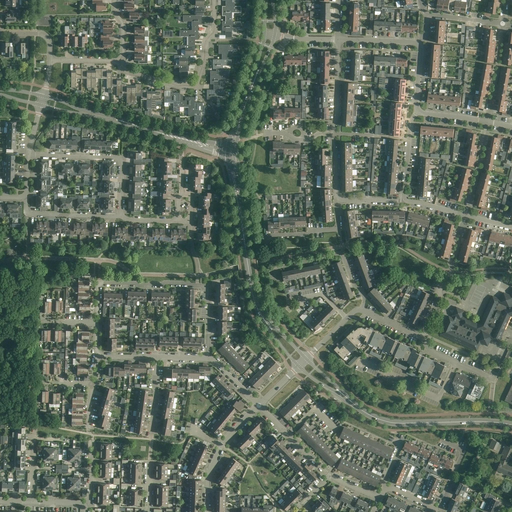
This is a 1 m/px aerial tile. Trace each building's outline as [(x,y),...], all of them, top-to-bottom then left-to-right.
[(101,0),(92,0),(92,5),(96,5),(96,11),(101,11),(102,10),(106,10),(106,4),(101,4),(101,0)] [(403,0),(402,0),(400,1),(401,7),(404,7),(404,8),(409,9),(410,8),(414,7),(413,3),(412,1),(411,1),(410,0),(403,0)] [(437,9),(443,10),(443,0),(434,0),(434,3),(437,4),(437,9)] [(443,0),(443,10),(448,10),(449,5),(452,5),(452,0),(443,0)] [(458,0),(452,0),(452,5),(455,6),(454,11),(460,12),(461,2),(458,1),(458,0)] [(461,2),(460,12),(466,12),(467,7),(470,7),(470,1),(471,1),(470,0),(467,0),(467,1),(467,2),(461,2)] [(129,10),(129,13),(136,13),(136,8),(134,8),(134,5),(134,4),(129,4),(124,4),(124,10),(129,10)] [(205,5),(204,5),(196,5),(191,5),(191,10),(196,10),(196,15),(202,15),(202,16),(204,16),(204,11),(205,11),(205,5)] [(241,6),(235,6),(232,6),(225,6),(222,6),(222,14),(225,14),(225,21),(232,21),(232,13),(241,13),(241,6)] [(496,9),(485,7),(484,15),(490,16),(491,14),(495,14),(496,9)] [(19,10),(12,10),(12,14),(6,14),(6,21),(16,21),(16,17),(18,17),(19,10)] [(136,13),(129,13),(129,19),(134,19),(134,22),(141,22),(141,17),(142,17),(143,13),(136,13)] [(202,23),(202,16),(202,15),(196,15),(183,15),(183,21),(192,22),(192,30),(198,30),(198,23),(202,23)] [(103,29),(113,29),(113,23),(108,23),(108,20),(101,20),(101,25),(103,25),(103,29)] [(225,21),(222,21),(222,29),(225,29),(225,39),(232,39),(232,28),(241,28),(241,21),(232,21),(225,21)] [(140,34),(140,37),(145,37),(148,37),(148,31),(144,31),(145,28),(144,28),(144,26),(139,26),(139,28),(134,28),(134,34),(140,34)] [(358,26),(350,26),(349,29),(348,29),(348,31),(352,31),(352,35),(360,36),(360,35),(358,35),(358,32),(360,32),(361,26),(358,26)] [(483,26),(482,34),(493,36),(494,30),(489,29),(489,27),(483,26)] [(113,29),(103,29),(103,33),(101,33),(101,38),(108,38),(108,35),(113,35),(113,29)] [(59,37),(59,42),(61,42),(61,47),(67,47),(67,43),(70,43),(70,42),(70,30),(65,30),(65,34),(65,37),(59,37)] [(78,47),(79,37),(75,37),(75,30),(70,30),(70,42),(73,42),(73,47),(78,47)] [(198,38),(198,30),(192,30),(180,30),(180,36),(188,36),(188,45),(195,45),(195,38),(198,38)] [(79,37),(78,47),(84,47),(84,42),(87,42),(89,42),(89,35),(87,35),(87,34),(82,34),(82,33),(81,33),(80,33),(79,33),(79,34),(79,37)] [(139,43),(139,45),(139,46),(145,46),(147,46),(148,40),(145,40),(145,37),(140,37),(134,36),(134,38),(133,38),(133,42),(134,42),(134,43),(139,43)] [(108,38),(101,38),(101,43),(103,43),(103,48),(108,48),(108,47),(113,47),(113,41),(108,41),(108,38)] [(9,43),(2,43),(2,52),(6,52),(6,57),(13,57),(13,50),(9,50),(9,43)] [(25,43),(17,43),(17,54),(22,54),(22,58),(28,58),(28,48),(25,48),(25,43)] [(228,60),(228,59),(228,51),(237,51),(237,44),(218,44),(218,52),(222,52),(222,59),(222,60),(228,60)] [(134,45),(134,51),(139,51),(139,54),(144,54),(144,55),(147,55),(147,49),(147,46),(145,46),(139,46),(139,45),(134,45)] [(188,45),(180,45),(180,50),(185,50),(185,55),(189,55),(193,55),(193,51),(195,51),(195,45),(188,45)] [(352,56),(352,59),(360,59),(361,54),(363,54),(363,51),(354,50),(354,53),(351,53),(351,56),(352,56)] [(147,63),(147,55),(144,55),(144,54),(139,54),(134,54),(134,60),(139,60),(139,63),(147,63)] [(179,60),(179,65),(187,65),(187,61),(189,61),(189,55),(185,55),(174,55),(174,60),(179,60)] [(222,60),(222,59),(213,59),(213,67),(216,67),(216,75),(223,75),(229,75),(229,70),(223,70),(223,66),(232,66),(232,59),(228,59),(228,60),(222,60)] [(189,65),(187,65),(179,65),(174,65),(174,70),(179,70),(179,75),(187,75),(187,71),(189,71),(190,71),(190,69),(189,69),(189,65)] [(81,78),(81,69),(75,69),(75,71),(74,72),(71,72),(71,88),(76,88),(76,78),(81,78)] [(87,69),(81,69),(81,78),(87,78),(87,88),(88,88),(88,91),(91,91),(91,88),(91,72),(88,72),(88,71),(87,71),(87,69)] [(96,78),(101,78),(101,69),(95,69),(95,71),(94,72),(91,72),(91,88),(96,88),(96,78)] [(107,69),(101,69),(101,78),(107,78),(107,88),(111,88),(111,86),(111,77),(111,72),(108,72),(108,71),(107,71),(107,69)] [(223,75),(216,75),(210,75),(210,82),(213,82),(213,90),(223,90),(223,87),(220,87),(220,81),(229,81),(229,75),(223,75)] [(111,86),(117,86),(117,96),(121,96),(121,93),(121,84),(121,79),(118,79),(117,79),(117,77),(111,77),(111,86)] [(396,79),(395,90),(405,91),(406,80),(396,79)] [(127,103),(131,103),(131,87),(128,87),(128,86),(127,86),(127,84),(121,84),(121,93),(127,93),(127,103)] [(131,87),(131,103),(136,103),(136,96),(141,96),(141,93),(141,90),(141,84),(135,84),(135,86),(134,87),(131,87)] [(151,117),(151,109),(151,92),(148,92),(147,92),(147,90),(141,90),(141,93),(141,96),(141,99),(147,99),(147,109),(148,109),(148,116),(151,117)] [(154,92),(151,92),(151,109),(156,109),(156,101),(161,101),(161,90),(155,90),(155,92),(154,92)] [(213,90),(207,90),(207,97),(210,97),(210,102),(217,102),(217,96),(225,96),(225,90),(223,90),(213,90)] [(404,102),(405,91),(395,90),(395,101),(404,102)] [(180,111),(180,107),(180,100),(180,93),(172,93),(172,96),(164,96),(164,107),(168,107),(168,103),(173,103),(173,111),(180,111)] [(187,100),(180,100),(180,107),(188,107),(188,116),(194,116),(195,102),(195,97),(187,97),(187,100)] [(481,108),(482,102),(472,100),(470,108),(476,109),(476,107),(481,108)] [(202,102),(195,102),(194,116),(194,121),(201,121),(201,112),(206,112),(206,106),(202,106),(202,102)] [(391,114),(401,114),(402,103),(392,103),(391,114)] [(508,115),(509,107),(498,105),(497,111),(502,112),(502,114),(508,115)] [(276,119),(279,119),(279,110),(279,107),(277,107),(277,109),(273,109),(273,107),(270,107),(270,115),(273,115),(273,118),(276,118),(276,119)] [(401,114),(391,114),(390,124),(400,125),(401,114)] [(400,125),(390,124),(390,135),(399,136),(400,125)] [(466,129),(465,137),(476,139),(477,134),(472,133),(472,131),(466,129)] [(493,137),(492,142),(502,144),(504,136),(498,135),(497,138),(493,137)] [(72,140),(71,149),(77,149),(77,140),(80,140),(80,137),(72,136),(72,140)] [(82,138),(81,147),(84,147),(84,149),(90,149),(90,141),(90,138),(85,138),(82,138)] [(56,140),(55,140),(47,140),(46,147),(50,147),(50,149),(55,149),(55,148),(56,140)] [(115,142),(106,142),(106,150),(106,151),(112,151),(112,149),(115,149),(115,142)] [(278,152),(278,142),(273,142),(273,147),(270,147),(269,155),(273,155),(273,152),(278,152)] [(130,153),(130,159),(134,159),(134,162),(141,162),(141,159),(142,153),(130,153)] [(37,163),(37,168),(47,168),(49,168),(49,165),(49,160),(43,159),(42,163),(37,163)] [(160,159),(160,162),(162,162),(161,168),(172,168),(172,162),(168,162),(167,162),(167,159),(168,159),(160,159)] [(104,170),(114,171),(114,165),(109,165),(109,161),(103,161),(103,167),(104,167),(104,170)] [(141,171),(141,162),(134,162),(134,164),(130,164),(129,170),(141,171)] [(59,169),(59,175),(64,175),(64,173),(67,173),(67,163),(62,163),(62,168),(62,169),(59,169)] [(67,163),(67,173),(70,174),(70,175),(75,175),(76,169),(73,169),(73,168),(73,164),(67,163)] [(76,169),(75,175),(81,176),(81,174),(84,174),(84,164),(79,164),(79,168),(79,169),(76,169)] [(84,164),(84,174),(87,174),(87,176),(92,176),(93,170),(89,170),(89,168),(90,164),(84,164)] [(190,164),(190,171),(194,171),(195,171),(195,174),(202,174),(202,171),(201,171),(201,165),(190,164)] [(47,171),(47,168),(37,168),(37,173),(42,173),(42,177),(51,177),(51,172),(47,171)] [(160,174),(160,177),(166,178),(166,174),(167,174),(172,175),(172,168),(161,168),(161,174),(160,174)] [(114,176),(114,171),(104,170),(104,173),(102,173),(102,178),(109,179),(109,176),(114,176)] [(141,179),(141,171),(129,170),(129,176),(133,176),(133,179),(141,179)] [(190,177),(190,183),(200,183),(200,177),(202,177),(202,174),(195,174),(195,177),(194,177),(190,177)] [(50,185),(51,177),(42,177),(42,180),(36,180),(36,185),(46,185),(50,185)] [(160,181),(160,185),(161,185),(161,187),(171,187),(171,181),(167,181),(166,181),(166,178),(160,177),(160,181)] [(104,187),(114,188),(114,182),(109,182),(109,179),(102,178),(102,184),(104,184),(104,187)] [(129,182),(129,188),(140,188),(140,182),(141,180),(141,179),(133,179),(133,182),(129,182)] [(190,183),(189,189),(194,189),(195,189),(195,192),(194,192),(194,193),(195,193),(201,193),(201,189),(200,189),(200,183),(190,183)] [(36,185),(36,190),(42,190),(41,193),(48,194),(48,191),(50,189),(50,185),(46,185),(36,185)] [(113,193),(114,188),(104,187),(104,190),(102,190),(102,196),(108,196),(108,193),(113,193)] [(159,196),(166,196),(167,193),(171,193),(171,187),(161,187),(160,193),(159,193),(159,196)] [(452,193),(462,196),(464,190),(459,189),(453,187),(452,193)] [(140,195),(140,188),(129,188),(129,193),(133,194),(133,196),(140,197),(140,195)] [(418,190),(417,196),(420,196),(420,199),(427,200),(427,201),(431,201),(431,197),(430,197),(430,192),(429,192),(427,192),(427,191),(418,190)] [(48,194),(41,193),(41,197),(36,197),(36,202),(46,202),(48,202),(48,201),(48,199),(48,194)] [(199,196),(199,202),(209,202),(209,196),(210,196),(211,193),(203,193),(204,193),(204,196),(203,196),(199,196)] [(461,201),(462,196),(452,193),(450,201),(455,202),(456,200),(461,201)] [(58,196),(57,203),(61,203),(61,204),(60,208),(66,208),(66,198),(66,195),(64,195),(63,196),(63,197),(58,196)] [(99,195),(99,199),(101,199),(101,204),(103,204),(113,205),(113,199),(108,199),(108,196),(102,196),(99,195)] [(480,195),(478,200),(489,203),(490,197),(485,196),(480,195)] [(128,205),(140,205),(140,200),(143,200),(143,197),(140,197),(133,196),(133,199),(128,199),(128,205)] [(159,196),(159,199),(160,199),(160,205),(170,206),(171,199),(166,199),(166,196),(159,196)] [(66,198),(66,208),(71,208),(71,204),(71,203),(74,203),(75,197),(69,197),(69,199),(66,198)] [(75,197),(74,203),(78,203),(78,204),(77,209),(83,209),(83,199),(80,199),(80,197),(75,197)] [(83,199),(83,209),(88,209),(88,205),(88,204),(91,204),(92,198),(86,197),(86,199),(83,199)] [(489,203),(478,200),(477,205),(482,207),(481,209),(487,211),(489,203)] [(46,202),(36,202),(36,207),(41,207),(41,211),(47,211),(47,206),(46,205),(46,202)] [(199,202),(198,208),(203,208),(204,209),(204,212),(210,212),(210,208),(209,208),(209,202),(199,202)] [(4,207),(4,213),(10,213),(10,218),(12,218),(13,205),(11,205),(11,204),(8,204),(8,205),(7,205),(7,207),(4,207)] [(13,205),(12,218),(18,218),(21,218),(21,208),(18,207),(18,205),(17,205),(18,204),(14,204),(14,205),(13,205)] [(103,204),(103,208),(99,208),(99,213),(107,213),(108,210),(113,210),(113,205),(103,204)] [(140,205),(128,205),(128,211),(132,211),(132,214),(139,214),(140,205)] [(170,206),(160,205),(160,211),(159,211),(158,215),(166,215),(166,212),(170,212),(170,206)] [(198,214),(198,221),(209,221),(209,215),(210,215),(210,212),(204,212),(203,215),(198,214)] [(273,221),(273,219),(267,219),(267,220),(264,220),(264,230),(268,230),(268,231),(273,231),(273,221)] [(444,222),(443,227),(453,230),(455,225),(450,223),(450,221),(448,220),(445,219),(444,222)] [(198,221),(198,227),(202,227),(203,227),(203,230),(210,230),(210,227),(208,227),(209,221),(198,221)] [(31,226),(31,230),(33,231),(33,233),(36,233),(36,232),(42,232),(43,222),(37,222),(36,226),(33,226),(31,226)] [(43,222),(42,232),(48,233),(48,234),(52,234),(52,228),(49,227),(49,222),(43,222)] [(52,228),(52,234),(55,234),(55,233),(61,233),(61,223),(55,222),(55,227),(55,228),(52,228)] [(61,223),(61,233),(67,233),(67,234),(70,235),(71,228),(68,228),(68,227),(68,223),(61,223)] [(71,228),(70,235),(74,235),(74,234),(80,234),(80,223),(74,223),(74,227),(74,228),(71,228)] [(80,223),(80,234),(86,234),(86,235),(89,235),(89,229),(86,229),(86,228),(86,223),(80,223)] [(89,229),(89,235),(92,235),(92,234),(98,234),(99,224),(92,224),(92,228),(92,229),(89,229)] [(99,224),(98,234),(104,235),(104,236),(108,236),(108,229),(105,229),(105,224),(99,224)] [(452,236),(452,235),(453,230),(443,227),(441,233),(447,234),(452,236)] [(112,232),(112,239),(115,239),(115,238),(121,238),(121,228),(115,228),(115,232),(115,233),(112,233),(112,232)] [(121,228),(121,238),(127,239),(127,240),(130,240),(131,233),(127,233),(128,233),(128,228),(121,228)] [(131,233),(130,240),(134,240),(134,239),(140,239),(140,229),(134,228),(134,233),(134,234),(131,233)] [(470,229),(469,234),(480,237),(481,232),(482,229),(479,229),(476,228),(475,230),(470,229)] [(140,229),(140,239),(146,239),(146,240),(149,241),(149,234),(149,233),(147,233),(147,234),(146,234),(146,233),(146,229),(140,229)] [(149,234),(149,241),(152,241),(152,239),(158,240),(159,229),(152,229),(152,233),(152,234),(149,234)] [(159,229),(158,240),(164,240),(164,241),(167,241),(168,235),(165,235),(165,234),(165,229),(159,229)] [(168,235),(167,241),(171,241),(171,240),(177,240),(177,230),(171,230),(171,234),(171,235),(168,235)] [(177,230),(177,240),(183,241),(183,242),(186,242),(186,235),(183,235),(183,234),(183,230),(177,230)] [(198,233),(198,240),(208,240),(208,234),(209,234),(210,230),(203,230),(203,233),(202,233),(198,233)] [(479,237),(469,234),(467,240),(475,242),(478,243),(479,237)] [(464,239),(462,244),(471,246),(474,247),(475,242),(467,240),(464,239)] [(467,262),(468,257),(460,254),(458,260),(464,262),(464,264),(467,265),(468,262),(467,262)] [(355,264),(365,260),(363,255),(355,258),(356,261),(354,262),(355,264)] [(358,265),(359,268),(367,265),(365,260),(355,264),(355,266),(358,265)] [(331,264),(333,270),(342,266),(340,261),(331,264)] [(358,274),(369,270),(367,265),(359,268),(360,271),(358,272),(358,274)] [(342,266),(333,270),(335,275),(343,272),(342,266)] [(363,278),(371,275),(369,270),(358,274),(359,276),(362,275),(363,278)] [(335,275),(337,280),(345,277),(343,272),(335,275)] [(362,284),(373,280),(371,275),(363,278),(364,281),(361,282),(362,284)] [(337,280),(339,285),(347,282),(345,277),(337,280)] [(373,280),(362,284),(363,286),(365,286),(366,289),(375,285),(373,280)] [(214,290),(216,290),(216,289),(225,290),(225,286),(230,286),(230,281),(224,281),(224,284),(216,283),(216,287),(214,287),(214,288),(214,290)] [(339,285),(341,290),(349,287),(347,282),(339,285)] [(341,290),(343,295),(351,292),(349,287),(341,290)] [(372,298),(378,291),(375,287),(366,295),(368,297),(370,295),(372,298)] [(157,292),(154,292),(154,291),(153,291),(153,290),(151,290),(151,292),(151,295),(148,295),(148,301),(154,301),(154,306),(157,306),(157,301),(157,292)] [(382,295),(378,291),(372,298),(374,300),(372,301),(374,303),(382,295)] [(422,291),(420,296),(428,299),(430,294),(422,291)] [(119,294),(116,294),(116,303),(115,303),(115,308),(118,308),(118,303),(125,303),(125,297),(122,297),(122,294),(122,292),(121,292),(119,292),(119,294)] [(353,297),(351,292),(343,295),(344,300),(353,297)] [(511,292),(511,295),(511,296),(510,297),(504,295),(502,301),(500,300),(500,299),(493,296),(481,322),(477,323),(462,317),(465,311),(456,307),(455,310),(453,310),(450,311),(451,313),(453,314),(452,316),(454,317),(454,318),(449,316),(440,334),(477,351),(481,343),(480,343),(481,341),(487,344),(489,338),(491,339),(499,343),(511,316),(511,315),(511,292)] [(230,296),(224,296),(215,295),(215,296),(215,299),(214,299),(214,300),(213,300),(213,302),(215,302),(218,302),(218,305),(224,305),(224,298),(229,298),(230,296)] [(386,299),(382,295),(374,303),(375,305),(377,303),(379,306),(386,299)] [(426,304),(428,299),(420,296),(418,301),(426,304)] [(389,303),(386,299),(379,306),(381,308),(379,309),(381,311),(389,303)] [(415,306),(424,309),(426,304),(418,301),(415,306)] [(393,307),(389,303),(381,311),(383,313),(385,311),(387,314),(393,307)] [(325,308),(332,315),(335,311),(329,304),(325,308)] [(413,311),(421,314),(424,309),(415,306),(413,311)] [(321,312),(328,319),(332,315),(325,308),(321,312)] [(411,315),(419,319),(421,314),(413,311),(411,315)] [(321,312),(318,316),(324,322),(328,319),(321,312)] [(216,317),(216,319),(217,319),(220,319),(220,322),(226,322),(226,319),(227,315),(232,316),(232,313),(227,313),(218,313),(218,316),(216,316),(216,317)] [(419,319),(411,315),(409,321),(408,324),(415,327),(419,319)] [(318,316),(314,320),(320,326),(324,322),(318,316)] [(320,326),(314,320),(310,324),(316,330),(320,326)] [(374,328),(371,326),(370,329),(366,327),(366,329),(362,327),(360,327),(361,334),(367,336),(364,341),(371,344),(373,345),(379,333),(373,330),(374,328)] [(361,334),(360,327),(358,328),(355,331),(354,330),(349,335),(347,333),(344,335),(346,337),(344,339),(354,349),(361,342),(357,338),(361,334)] [(62,331),(56,331),(56,341),(62,342),(64,342),(64,333),(62,333),(62,331)] [(189,349),(189,347),(189,338),(185,338),(186,333),(180,332),(180,338),(183,338),(182,347),(186,347),(186,348),(187,348),(187,349),(189,349)] [(138,347),(141,347),(142,339),(142,333),(139,333),(139,338),(133,338),(132,344),(135,344),(135,347),(135,349),(137,349),(138,349),(138,347)] [(195,333),(195,338),(195,347),(198,347),(198,348),(199,348),(199,349),(201,349),(201,347),(201,344),(204,344),(204,338),(197,338),(198,333),(195,333)] [(373,345),(386,351),(392,339),(387,337),(388,335),(385,334),(384,335),(379,333),(373,345)] [(147,348),(147,350),(149,350),(149,349),(150,349),(150,348),(154,348),(154,340),(157,340),(157,334),(151,334),(151,339),(148,339),(147,348)] [(386,351),(399,357),(404,344),(398,341),(399,339),(396,338),(395,340),(392,339),(386,351)] [(354,349),(344,339),(340,343),(339,342),(337,344),(338,345),(334,349),(344,359),(354,349)] [(222,354),(229,346),(226,342),(218,350),(222,354)] [(404,344),(399,357),(411,362),(416,352),(416,353),(417,350),(412,348),(413,346),(410,345),(409,347),(404,344)] [(226,358),(233,350),(229,346),(222,354),(226,358)] [(229,361),(237,354),(233,350),(226,358),(229,361)] [(423,371),(428,358),(422,355),(423,353),(420,351),(419,354),(416,353),(416,352),(411,362),(410,365),(423,371)] [(233,365),(241,358),(237,354),(229,361),(233,365)] [(237,369),(245,361),(241,358),(233,365),(237,369)] [(272,358),(268,362),(275,370),(279,366),(272,358)] [(428,358),(423,371),(435,376),(441,364),(436,362),(437,360),(434,359),(434,361),(428,358)] [(249,365),(245,361),(237,369),(241,373),(249,365)] [(275,370),(268,362),(264,366),(271,374),(275,370)] [(441,364),(435,376),(445,380),(450,368),(447,367),(448,364),(445,363),(444,365),(441,364)] [(262,364),(258,368),(260,370),(268,378),(271,374),(264,366),(262,364)] [(105,374),(105,378),(113,378),(113,376),(113,367),(105,367),(105,374)] [(166,378),(172,378),(172,369),(164,369),(163,376),(166,376),(166,378)] [(256,374),(264,382),(268,378),(260,370),(256,374)] [(473,381),(472,380),(473,378),(469,376),(463,374),(460,373),(460,375),(457,373),(454,379),(456,381),(455,382),(470,388),(473,381)] [(260,385),(264,382),(256,374),(252,378),(260,385)] [(215,386),(223,377),(222,376),(220,378),(217,375),(211,382),(215,386)] [(223,377),(215,386),(219,389),(225,383),(223,381),(225,378),(223,377)] [(256,389),(260,385),(252,378),(248,382),(256,389)] [(225,383),(219,389),(223,393),(231,385),(230,383),(228,386),(225,383)] [(464,388),(453,383),(450,390),(451,391),(452,394),(456,396),(458,396),(460,396),(464,388)] [(484,387),(476,383),(473,390),(470,389),(466,398),(474,402),(477,397),(479,398),(484,387)] [(232,386),(231,385),(223,393),(227,397),(233,391),(230,388),(232,386)] [(104,393),(113,395),(114,390),(103,387),(103,388),(105,389),(104,393)] [(299,393),(306,401),(310,397),(303,390),(299,393)] [(100,395),(100,397),(111,400),(114,401),(116,396),(113,395),(104,393),(103,396),(100,395)] [(302,405),(306,401),(299,393),(295,397),(302,405)] [(110,405),(111,400),(100,397),(99,399),(102,400),(101,403),(110,405)] [(299,409),(302,405),(295,397),(291,401),(299,409)] [(236,401),(233,405),(239,411),(245,404),(240,400),(238,402),(236,401)] [(291,401),(287,405),(295,413),(299,409),(291,401)] [(233,405),(230,403),(227,407),(234,413),(236,410),(238,412),(239,411),(233,405)] [(287,405),(283,409),(291,416),(295,413),(287,405)] [(97,407),(96,409),(100,410),(99,413),(101,414),(107,416),(108,411),(97,407)] [(227,407),(223,411),(233,419),(234,418),(231,416),(234,413),(227,407)] [(287,420),(291,416),(283,409),(279,413),(287,420)] [(233,419),(223,411),(220,416),(227,421),(229,418),(231,420),(233,419)] [(99,413),(98,415),(101,416),(100,419),(108,422),(110,416),(107,416),(101,414),(99,413)] [(227,421),(220,416),(216,420),(226,427),(227,426),(224,424),(227,421)] [(106,430),(108,422),(100,419),(98,425),(100,425),(100,428),(106,430)] [(258,419),(254,423),(260,430),(266,424),(262,419),(260,421),(258,419)] [(226,427),(216,420),(213,424),(220,430),(222,427),(225,429),(226,427)] [(254,423),(250,427),(256,433),(260,430),(254,423)] [(214,436),(220,430),(213,424),(209,428),(211,430),(209,432),(214,436)] [(301,435),(308,428),(304,424),(297,431),(301,435)] [(15,436),(21,436),(21,433),(25,433),(25,428),(15,427),(15,432),(13,432),(12,436),(15,436)] [(256,433),(250,427),(246,431),(253,437),(256,433)] [(344,439),(349,429),(344,427),(339,437),(344,439)] [(304,439),(312,432),(308,428),(301,435),(304,439)] [(349,429),(344,439),(349,441),(354,432),(349,429)] [(245,437),(251,443),(255,439),(253,437),(246,431),(245,432),(247,434),(245,437)] [(308,443),(316,435),(312,432),(304,439),(308,443)] [(354,432),(349,441),(354,443),(358,434),(354,432)] [(359,446),(363,436),(358,434),(354,443),(359,446)] [(266,441),(264,443),(267,445),(269,444),(271,446),(277,440),(273,436),(271,437),(270,435),(267,438),(265,440),(266,441)] [(312,447),(320,439),(316,435),(308,443),(312,447)] [(12,436),(12,445),(15,445),(25,445),(25,439),(21,439),(21,436),(15,436),(12,436)] [(364,448),(368,438),(363,436),(359,446),(364,448)] [(239,438),(247,447),(251,443),(245,437),(242,440),(240,437),(239,438)] [(243,451),(247,447),(239,438),(238,440),(240,442),(237,445),(243,451)] [(369,450),(373,440),(368,438),(364,448),(369,450)] [(316,451),(324,443),(320,439),(312,447),(316,451)] [(499,442),(492,439),(489,447),(496,450),(496,449),(498,450),(502,444),(499,442)] [(271,446),(269,448),(273,452),(275,450),(283,441),(282,440),(279,442),(277,440),(271,446)] [(374,452),(378,443),(373,440),(369,450),(374,452)] [(198,441),(196,446),(198,447),(206,451),(208,447),(211,449),(212,447),(201,442),(198,441)] [(283,441),(275,450),(278,454),(285,447),(282,445),(284,442),(283,441)] [(407,451),(412,442),(409,441),(408,442),(406,441),(402,449),(407,451)] [(407,451),(412,454),(416,446),(414,445),(414,443),(412,442),(407,451)] [(327,447),(324,443),(316,451),(320,455),(327,447)] [(379,455),(383,445),(378,443),(374,452),(379,455)] [(25,445),(15,445),(14,453),(20,453),(21,450),(24,450),(25,445)] [(384,457),(388,447),(383,445),(379,455),(384,457)] [(418,456),(418,455),(422,447),(421,446),(419,445),(418,447),(416,446),(412,454),(418,456)] [(511,452),(511,448),(505,445),(502,452),(505,453),(501,462),(500,462),(497,470),(503,473),(507,475),(511,476),(511,466),(507,464),(511,452)] [(418,455),(423,457),(426,449),(424,448),(425,447),(422,446),(421,446),(422,447),(418,455)] [(198,447),(196,452),(207,457),(208,455),(205,454),(206,451),(198,447)] [(285,447),(278,454),(282,457),(291,449),(289,448),(287,450),(285,447)] [(320,455),(324,458),(331,451),(327,447),(320,455)] [(393,449),(388,447),(384,457),(389,459),(393,449)] [(291,449),(282,457),(286,461),(292,455),(289,452),(292,450),(291,449)] [(426,449),(423,457),(428,459),(429,460),(433,452),(431,452),(432,450),(429,449),(428,450),(426,449)] [(324,458),(328,462),(335,455),(331,451),(324,458)] [(196,452),(194,457),(202,461),(204,457),(206,459),(207,457),(196,452)] [(434,463),(437,455),(435,454),(436,453),(433,452),(429,460),(429,461),(434,463)] [(20,453),(14,453),(14,462),(24,462),(24,456),(20,456),(20,453)] [(292,455),(286,461),(290,465),(298,457),(297,456),(295,458),(292,455)] [(339,459),(335,455),(328,462),(331,466),(339,459)] [(437,455),(434,463),(439,466),(439,465),(443,456),(440,455),(439,456),(437,455)] [(439,465),(444,467),(448,459),(445,458),(446,457),(443,455),(443,456),(439,465)] [(194,457),(192,462),(203,467),(203,465),(201,464),(202,461),(194,457)] [(298,457),(290,465),(294,469),(300,463),(297,460),(299,458),(298,457)] [(342,471),(346,461),(341,458),(337,468),(342,471)] [(450,460),(448,459),(444,467),(449,469),(450,468),(452,469),(456,461),(453,460),(450,458),(450,460)] [(227,462),(237,469),(240,464),(233,459),(230,462),(228,460),(227,462)] [(347,473),(351,463),(346,461),(342,471),(347,473)] [(399,467),(410,471),(412,465),(408,464),(408,465),(400,461),(399,464),(400,464),(399,467)] [(24,467),(24,462),(14,462),(14,470),(16,470),(20,470),(20,467),(24,467)] [(192,462),(189,467),(198,471),(199,467),(202,469),(203,467),(192,462)] [(226,468),(233,473),(237,469),(227,462),(226,463),(228,465),(226,468)] [(300,463),(294,469),(297,473),(300,471),(304,467),(304,466),(306,464),(305,463),(302,465),(300,463)] [(352,475),(356,465),(351,463),(347,473),(352,475)] [(300,471),(303,474),(312,466),(311,465),(308,467),(306,464),(304,466),(304,467),(300,471)] [(357,477),(361,467),(356,465),(352,475),(357,477)] [(187,466),(185,471),(187,472),(189,473),(188,476),(194,478),(198,471),(189,467),(187,466)] [(312,466),(303,474),(307,478),(313,472),(311,469),(313,467),(312,466)] [(362,479),(366,470),(361,467),(357,477),(362,479)] [(395,471),(407,476),(410,471),(399,467),(398,469),(397,468),(395,471)] [(221,470),(230,477),(233,473),(226,468),(224,471),(222,469),(221,470)] [(220,477),(227,482),(230,477),(221,470),(220,472),(222,474),(220,477)] [(367,482),(371,472),(366,470),(362,479),(367,482)] [(395,476),(405,481),(407,476),(395,471),(394,474),(396,474),(395,476)] [(316,475),(313,472),(307,478),(311,482),(320,474),(318,472),(316,475)] [(372,484),(376,474),(371,472),(367,482),(372,484)] [(381,476),(376,474),(372,484),(377,486),(381,476)] [(431,481),(439,485),(440,482),(441,483),(443,480),(438,478),(438,477),(431,474),(429,477),(430,477),(429,480),(431,481)] [(403,486),(405,481),(395,476),(394,479),(392,478),(391,481),(403,486)] [(224,486),(227,482),(220,477),(218,480),(215,478),(214,479),(224,486)] [(13,488),(16,488),(16,482),(12,482),(12,479),(8,479),(8,482),(7,481),(7,491),(13,492),(13,488)] [(431,481),(429,486),(438,490),(439,487),(438,487),(439,485),(431,481)] [(473,485),(470,484),(463,481),(462,484),(459,482),(457,488),(465,491),(468,493),(470,488),(471,488),(473,485)] [(16,482),(16,488),(19,488),(18,492),(24,492),(25,482),(16,482)] [(438,490),(429,486),(426,485),(424,490),(427,491),(434,494),(435,492),(437,493),(438,490)] [(337,488),(333,486),(333,487),(332,487),(330,492),(328,491),(327,494),(332,496),(331,499),(333,500),(332,502),(334,503),(338,496),(335,494),(337,489),(337,488)] [(216,491),(216,497),(225,497),(225,489),(218,488),(218,491),(216,491)] [(457,494),(456,497),(462,500),(464,497),(463,496),(465,491),(457,488),(455,493),(457,494)] [(292,493),(298,499),(302,495),(296,489),(292,493)] [(433,497),(434,494),(427,491),(424,496),(433,500),(435,497),(433,497)] [(344,502),(348,494),(343,492),(340,497),(338,496),(334,503),(337,504),(338,502),(340,503),(341,501),(344,502)] [(294,503),(298,499),(292,493),(288,497),(294,503)] [(351,508),(353,503),(350,501),(353,496),(348,494),(344,502),(347,503),(346,506),(351,508)] [(490,504),(498,508),(500,502),(495,499),(496,497),(490,494),(488,499),(491,501),(490,504)] [(288,497),(284,500),(290,507),(294,503),(288,497)] [(385,504),(390,507),(394,498),(392,497),(391,498),(389,497),(385,504)] [(461,503),(462,500),(456,497),(455,500),(452,498),(450,504),(458,507),(460,502),(461,503)] [(394,511),(398,501),(396,500),(396,499),(394,498),(390,507),(389,509),(394,511)] [(359,509),(363,501),(358,499),(356,504),(353,503),(351,508),(355,510),(356,508),(359,509)] [(290,507),(284,500),(280,504),(286,511),(290,507)] [(315,504),(321,510),(323,511),(324,511),(326,510),(325,510),(329,506),(325,502),(323,504),(319,500),(315,504)] [(368,503),(363,501),(359,509),(360,509),(359,511),(367,511),(368,509),(366,508),(368,503)] [(401,502),(398,501),(394,511),(397,511),(396,511),(398,511),(403,502),(401,501),(401,502)] [(404,511),(406,508),(408,505),(405,504),(406,503),(403,502),(398,511),(404,511)] [(483,511),(485,511),(488,511),(489,511),(492,511),(495,511),(498,508),(490,504),(486,502),(483,511)]
